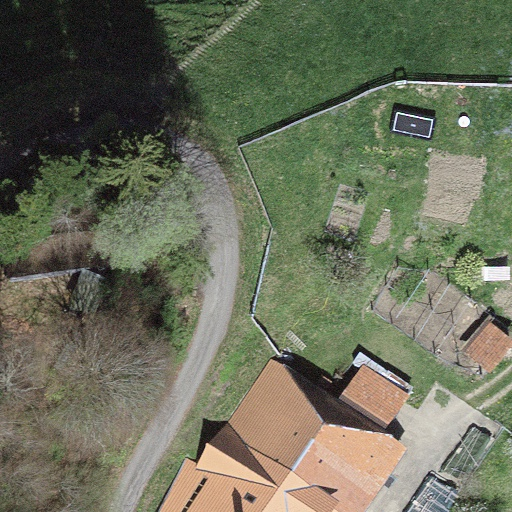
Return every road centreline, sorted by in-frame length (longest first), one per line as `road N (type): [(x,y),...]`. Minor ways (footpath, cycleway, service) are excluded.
road 1 (track): [(119,511),(206,348),(228,257),(215,193),(180,152)]
road 2 (track): [(180,152),(97,129),(51,141),(0,174)]
road 3 (track): [(383,511),(511,373)]
